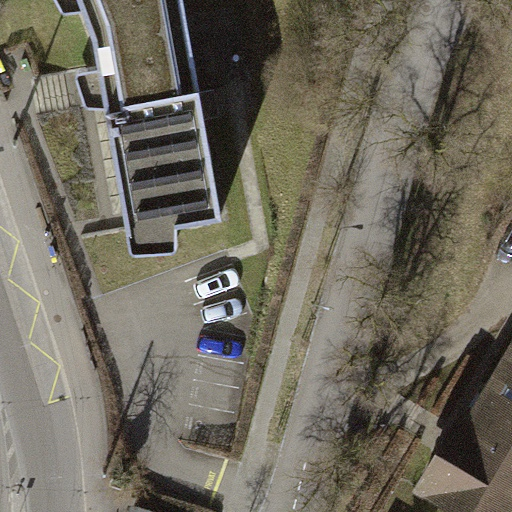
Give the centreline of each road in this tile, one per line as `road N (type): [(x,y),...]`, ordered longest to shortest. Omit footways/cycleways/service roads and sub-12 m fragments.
road 1 (residential): [(296,511),(410,88),(437,22),(456,0)]
road 2 (primary): [(0,387),(19,511)]
